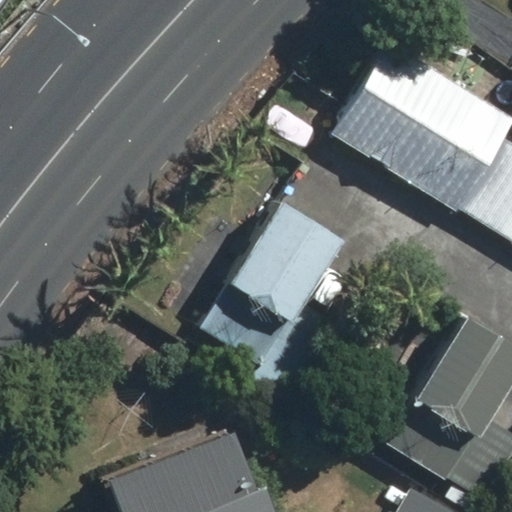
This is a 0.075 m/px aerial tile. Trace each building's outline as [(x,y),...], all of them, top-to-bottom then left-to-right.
[(454,213),(500,137),(511,118),(511,116),(385,39),(326,135),(454,213)] [(511,249),(511,144),(500,137),(454,213),(511,249)] [(283,322),(333,238),(269,200),(219,284),(283,322)] [(469,438),(511,369),(511,349),(457,315),(405,399),(469,438)] [(260,511),(250,485),(244,487),(222,429),(93,477),(105,511),(260,511)] [(451,511),(399,483),(383,511),(451,511)]
